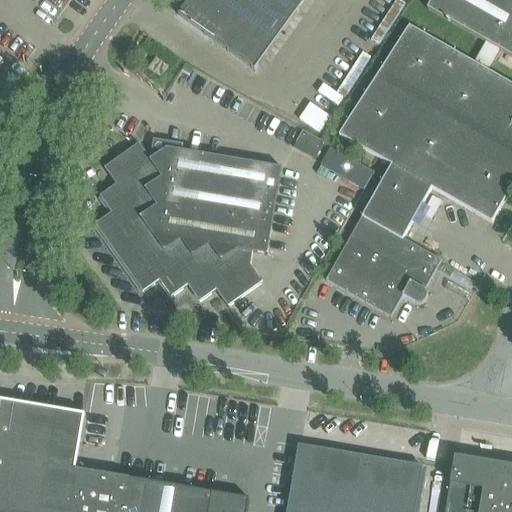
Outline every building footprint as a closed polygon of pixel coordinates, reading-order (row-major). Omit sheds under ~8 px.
[(191,0),(179,17),(255,72),(306,0),(191,0)] [(499,51),(511,58),(511,0),(433,0),(428,11),(487,44),(499,51)] [(363,219),(327,282),(391,318),(404,297),(419,305),(424,304),(427,300),(428,297),(427,292),(425,291),(442,262),(404,241),(432,190),(492,224),(511,189),(511,85),(487,72),(499,51),(487,44),(475,65),(456,54),(410,28),(339,137),(392,167),(362,219),(363,219)] [(148,70),(160,79),(168,68),(156,59),(148,70)] [(105,170),(117,186),(101,198),(113,214),(96,226),(144,294),(160,282),(172,298),(189,287),(200,303),(218,291),(230,308),(264,285),(251,267),(253,254),(268,256),(282,169),(167,150),(151,162),(139,145),(105,170)] [(0,511),(247,511),(249,500),(214,494),(103,475),(104,468),(90,466),(89,473),(76,470),(85,416),(63,413),(49,410),(0,401),(0,511)] [(415,511),(423,468),(299,447),(287,511),(415,511)] [(446,511),(511,511),(511,467),(456,458),(446,511)]
